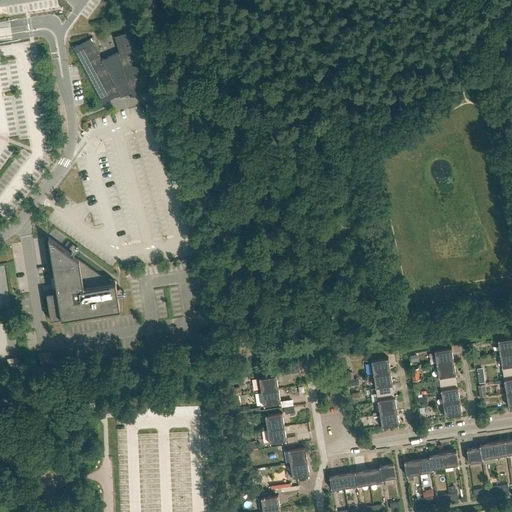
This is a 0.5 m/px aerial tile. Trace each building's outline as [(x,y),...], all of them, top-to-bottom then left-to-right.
[(151,93),(133,29),(132,29),(133,31),(113,36),(113,37),(115,36),(119,52),(102,59),(91,38),(92,37),(73,47),(72,45),(103,105),(104,104),(103,103),(120,94),(121,96),(130,92),(132,96),(130,97),(150,91),(151,93)] [(111,282),(48,236),(48,237),(57,290),(46,292),(47,298),(50,319),(120,308),(115,281),(111,282)] [(500,353),(511,351),(511,337),(498,340),(500,353)] [(436,363),(453,360),(451,347),(434,350),(436,363)] [(511,374),(511,351),(500,353),(502,366),(510,365),(511,374)] [(373,373),(390,371),(388,357),(371,360),(371,362),(369,363),(371,374),(373,374),(373,373)] [(449,388),(457,387),(453,360),(436,363),(438,376),(447,375),(449,388)] [(511,391),(511,374),(510,365),(502,366),(506,392),(511,391)] [(375,386),(392,384),(390,371),(373,373),(373,374),(375,386)] [(261,391),(278,388),(276,375),(257,378),(259,389),(261,389),(261,391)] [(459,400),(457,387),(449,388),(447,375),(438,376),(434,377),(436,390),(440,390),(442,402),(459,400)] [(377,399),(394,397),(392,384),(375,386),(377,399)] [(478,385),(479,397),(486,396),(484,384),(478,385)] [(250,389),(252,401),(259,400),(257,388),(250,389)] [(278,388),(261,391),(263,404),(280,402),(278,388)] [(379,413),(396,410),(394,397),(377,399),(379,413)] [(459,400),(442,402),(445,416),(462,413),(459,400)] [(396,410),(379,413),(382,426),(399,423),(396,410)] [(267,428),(284,425),(282,412),(265,415),(267,428)] [(284,425),(267,428),(270,442),(286,439),(284,425)] [(494,455),(507,453),(505,440),(492,442),(494,455)] [(482,457),(494,455),(492,442),(479,444),(480,446),(482,457)] [(290,463),(307,460),(305,446),(288,449),(290,463)] [(482,460),(482,457),(480,446),(466,449),(469,462),(482,460)] [(442,452),(444,466),(458,463),(456,450),(442,452)] [(432,468),(444,466),(442,452),(429,454),(430,457),(432,468)] [(433,470),(432,468),(430,457),(418,459),(419,472),(433,470)] [(413,479),(412,473),(419,472),(418,459),(404,461),(406,474),(407,474),(408,479),(413,479)] [(307,460),(290,463),(292,476),(309,473),(307,460)] [(382,478),(395,476),(393,463),(379,465),(380,467),(382,478)] [(383,480),(382,478),(380,467),(367,469),(370,482),(383,480)] [(357,484),(370,482),(367,469),(355,471),(357,484)] [(344,486),(357,484),(355,471),(342,473),(344,486)] [(197,511),(196,472),(178,473),(179,511),(197,511)] [(331,488),(344,486),(342,473),(329,475),(331,488)] [(499,485),(500,492),(509,491),(508,483),(499,485)] [(492,493),(500,492),(499,485),(491,486),(492,493)] [(474,496),(484,495),(482,487),(473,489),(474,496)] [(449,493),(450,500),(458,499),(457,491),(449,493)] [(441,501),(450,500),(449,493),(440,494),(441,501)] [(263,511),(280,508),(278,495),(259,498),(261,509),(263,509),(263,511)] [(423,497),(424,504),(433,503),(432,495),(423,497)] [(416,505),(424,504),(423,497),(415,498),(416,505)] [(391,509),(400,508),(399,501),(390,502),(391,509)]
